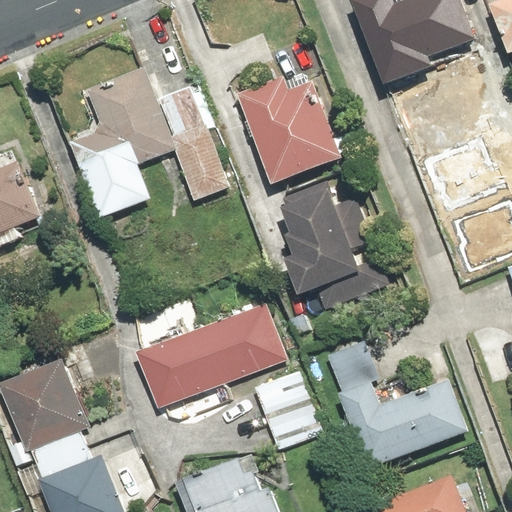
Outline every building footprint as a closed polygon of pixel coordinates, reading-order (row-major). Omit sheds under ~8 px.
[(370,0),(404,82),(498,44),(479,0),(370,0)] [(511,0),(509,0),(501,3),(511,29),(511,0)] [(319,60),(250,88),(290,186),(359,158),(319,60)] [(111,124),(83,135),(116,219),(167,199),(154,166),(185,154),(205,205),(245,189),(203,80),(170,92),(159,63),(97,87),(111,124)] [(0,243),(64,219),(40,159),(0,174),(0,243)] [(352,171),(285,194),(305,251),(293,255),(307,294),(331,286),(337,302),(391,283),(352,171)] [(278,300),(148,349),(171,408),(300,359),(278,300)] [(384,338),(339,355),(383,469),(484,431),(463,375),(407,397),(384,338)] [(81,358),(15,383),(63,511),(139,511),(119,456),(105,461),(92,428),(106,423),(81,358)] [(308,366),(263,383),(289,451),(334,434),(308,366)] [(284,511),(261,449),(194,475),(207,511),(284,511)] [(377,505),(380,511),(480,511),(465,471),(377,505)]
